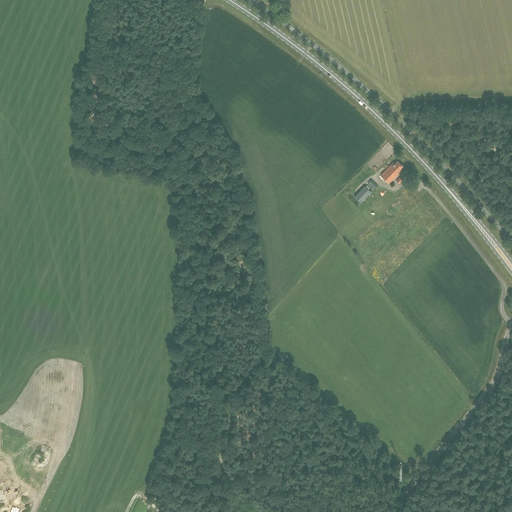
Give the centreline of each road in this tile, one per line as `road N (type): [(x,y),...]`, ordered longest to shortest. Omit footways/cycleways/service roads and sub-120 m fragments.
road 1 (track): [(266,511),(239,493),(221,458),(221,397),(201,269),(183,164),(168,140),(195,63),(204,0)]
road 2 (unclassified): [(511,238),(377,99),(250,0)]
road 3 (primary): [(445,187),(338,80),(229,0)]
road 4 (tertiary): [(390,511),(492,392),(511,325)]
